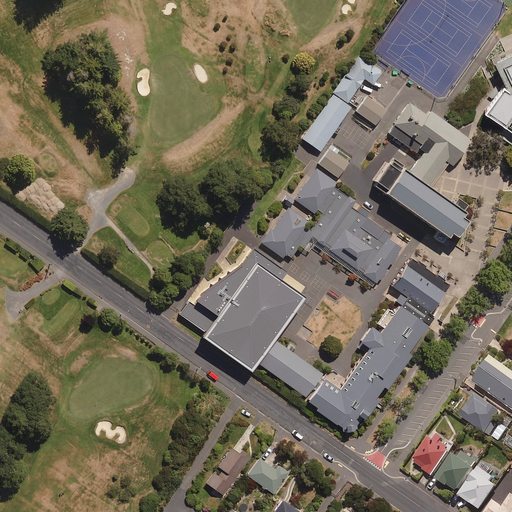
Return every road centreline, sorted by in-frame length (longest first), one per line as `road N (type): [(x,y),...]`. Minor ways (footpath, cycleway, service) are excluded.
road 1 (tertiary): [(0,212),(371,473)]
road 2 (residential): [(511,276),(371,473)]
